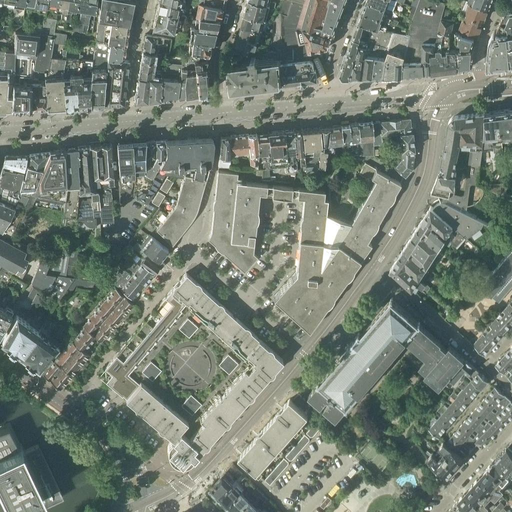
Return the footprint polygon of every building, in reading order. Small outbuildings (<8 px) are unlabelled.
[(24,9),(24,8),(24,0),(13,0),(14,1),(13,7),(24,9)] [(24,0),(24,8),(34,9),(35,0),(24,0)] [(45,13),(46,7),(46,0),(35,0),(34,9),(34,11),(45,13)] [(53,12),(52,18),(56,19),(57,13),(58,0),(46,0),(46,7),(52,8),(52,12),(53,12)] [(61,19),(65,19),(68,0),(58,0),(57,13),(61,13),(61,19)] [(68,0),(65,19),(65,21),(69,22),(70,22),(71,13),(75,14),(76,9),(77,0),(68,0)] [(77,0),(76,9),(81,10),(78,26),(74,25),(73,31),(82,32),(86,0),(77,0)] [(86,0),(82,32),(86,33),(87,29),(88,25),(87,25),(90,11),(95,12),(96,0),(86,0)] [(131,0),(100,0),(98,18),(128,23),(129,20),(130,20),(130,19),(129,19),(130,13),(131,13),(132,7),(132,6),(133,1),(134,0),(131,0)] [(158,0),(156,10),(181,15),(183,5),(158,0)] [(197,3),(221,8),(223,0),(188,0),(188,1),(197,3)] [(248,0),(244,15),(263,20),(266,20),(267,15),(265,15),(268,5),(249,0),(248,0)] [(295,0),(282,0),(276,12),(281,15),(281,25),(280,59),(282,83),(284,83),(298,82),(301,85),(305,84),(307,81),(317,79),(316,70),(316,69),(314,69),(314,68),(314,64),(314,63),(313,62),(312,61),(311,61),(310,61),(309,61),(308,51),(328,48),(331,37),(334,30),(335,26),(340,14),(295,0)] [(295,0),(340,14),(341,13),(341,11),(345,0),(295,0)] [(387,9),(393,11),(397,1),(395,0),(366,0),(366,1),(387,9)] [(412,20),(407,34),(409,35),(408,41),(403,76),(417,75),(425,74),(425,59),(432,58),(432,52),(437,51),(437,39),(437,28),(444,7),(445,3),(437,0),(419,0),(417,7),(415,13),(413,19),(412,20)] [(467,0),(468,1),(489,8),(491,0),(467,0)] [(366,1),(362,12),(383,20),(397,25),(399,21),(391,18),(393,11),(387,9),(366,1)] [(489,8),(468,1),(466,1),(462,12),(465,14),(459,30),(478,37),(488,9),(489,8)] [(196,17),(218,20),(221,8),(197,3),(195,16),(196,17)] [(445,7),(444,7),(437,28),(451,32),(454,21),(444,18),(447,11),(444,10),(445,7)] [(511,9),(508,10),(505,10),(492,38),(491,41),(490,49),(490,50),(488,65),(489,66),(511,64),(511,63),(511,62),(511,9)] [(156,10),(154,19),(179,24),(180,20),(184,21),(185,19),(185,16),(181,15),(156,10)] [(277,84),(282,83),(280,59),(281,25),(281,15),(276,12),(271,22),(274,22),(274,20),(276,22),(276,39),(275,46),(276,49),(268,51),(257,56),(258,59),(256,59),(255,56),(253,56),(256,79),(257,86),(260,86),(269,85),(270,85),(270,84),(277,83),(277,84)] [(365,24),(374,27),(384,31),(386,31),(387,27),(380,25),(383,20),(362,12),(358,22),(365,24)] [(244,15),(241,26),(260,30),(263,20),(244,15)] [(41,34),(38,33),(35,70),(46,70),(46,76),(46,79),(46,107),(64,106),(62,76),(64,67),(65,58),(66,50),(62,49),(61,55),(63,55),(62,59),(50,58),(53,42),(65,44),(66,34),(54,32),(56,19),(52,18),(44,17),(42,29),(41,34)] [(194,27),(215,29),(216,26),(218,26),(219,23),(217,22),(218,20),(196,17),(194,27)] [(98,20),(97,28),(104,29),(127,33),(129,23),(128,23),(98,18),(98,20)] [(179,24),(154,19),(152,28),(173,32),(177,32),(179,24)] [(361,40),(365,24),(358,22),(354,33),(353,37),(361,40)] [(349,78),(362,78),(365,58),(374,27),(365,24),(361,40),(356,55),(349,78)] [(241,26),(238,36),(257,41),(258,41),(257,40),(260,30),(241,26)] [(191,39),(211,41),(212,41),(212,40),(213,40),(215,35),(214,35),(215,29),(194,27),(190,27),(189,32),(191,32),(193,33),(191,39)] [(372,77),(382,77),(383,77),(388,52),(394,31),(386,31),(384,31),(374,27),(365,58),(362,78),(372,77)] [(97,28),(96,40),(103,41),(110,42),(125,44),(126,37),(127,33),(104,29),(97,28)] [(455,34),(451,32),(437,28),(437,39),(437,51),(432,52),(432,58),(432,73),(442,72),(448,71),(458,69),(457,49),(455,34)] [(14,30),(13,51),(12,72),(11,75),(11,108),(12,108),(12,109),(13,110),(14,110),(23,109),(24,109),(24,108),(25,107),(30,106),(30,107),(31,107),(31,108),(31,109),(35,70),(38,33),(32,32),(23,31),(14,30)] [(388,52),(383,77),(392,77),(403,76),(408,41),(409,35),(407,34),(394,31),(388,52)] [(455,31),(455,34),(457,49),(471,48),(474,39),(455,31)] [(145,34),(143,43),(160,46),(166,47),(167,44),(163,43),(164,38),(145,35),(145,34)] [(257,41),(238,36),(238,39),(237,39),(235,44),(236,44),(235,48),(236,48),(235,48),(236,48),(248,51),(249,46),(255,48),(257,41)] [(353,37),(348,52),(356,55),(361,40),(353,37)] [(188,50),(207,52),(209,51),(210,48),(208,45),(209,41),(211,41),(191,39),(189,39),(188,44),(184,44),(183,50),(187,50),(188,50)] [(96,40),(92,60),(90,72),(89,79),(90,104),(102,104),(107,58),(110,42),(103,41),(96,40)] [(125,44),(110,42),(107,58),(123,60),(123,59),(125,44)] [(142,51),(156,54),(159,54),(160,46),(143,43),(142,51)] [(474,48),(471,48),(457,49),(458,69),(470,68),(473,64),(472,64),(473,50),(474,50),(474,48)] [(193,59),(198,94),(199,94),(204,93),(204,94),(205,93),(205,94),(208,90),(208,89),(207,89),(205,66),(208,55),(207,52),(188,50),(187,50),(186,57),(188,57),(188,60),(193,59)] [(13,51),(6,51),(4,74),(0,73),(0,111),(10,110),(10,111),(11,110),(11,108),(11,75),(12,72),(13,51)] [(142,51),(141,59),(155,62),(159,63),(159,60),(155,59),(156,54),(142,51)] [(343,78),(349,78),(356,55),(348,52),(344,63),(343,68),(342,68),(342,69),(341,73),(340,74),(343,78)] [(82,55),(79,55),(79,58),(77,74),(75,74),(77,105),(90,104),(89,79),(82,77),(84,73),(86,73),(86,71),(90,72),(92,60),(81,60),(82,55)] [(256,79),(253,56),(251,57),(252,60),(250,60),(250,63),(242,64),(241,57),(232,58),(233,65),(230,66),(230,67),(230,72),(230,73),(231,79),(230,79),(231,81),(232,85),(231,85),(232,86),(233,88),(232,88),(233,89),(234,89),(244,88),(245,88),(257,86),(256,79)] [(65,77),(62,76),(64,106),(66,106),(68,106),(77,105),(75,74),(77,74),(79,58),(76,58),(76,59),(65,58),(64,67),(67,68),(65,77)] [(107,58),(102,104),(123,103),(127,71),(129,60),(123,59),(123,60),(107,58)] [(141,59),(139,68),(153,70),(158,69),(159,63),(155,62),(141,59)] [(178,80),(176,98),(177,98),(177,97),(184,96),(184,81),(187,66),(186,65),(187,61),(186,61),(186,60),(182,59),(181,64),(178,80)] [(184,81),(184,96),(198,94),(193,59),(188,60),(187,61),(186,65),(187,66),(184,81)] [(161,78),(159,99),(160,99),(176,97),(176,98),(178,80),(181,64),(167,63),(166,70),(162,70),(161,78)] [(139,68),(138,78),(147,79),(147,101),(149,101),(159,99),(161,78),(162,70),(158,69),(153,70),(139,68)] [(46,70),(35,70),(31,109),(46,107),(46,79),(38,79),(38,76),(46,76),(46,70)] [(147,79),(138,78),(135,92),(134,99),(135,99),(136,101),(136,102),(147,101),(147,79)] [(511,108),(499,110),(502,142),(510,142),(511,142),(511,108)] [(483,144),(482,149),(485,150),(486,148),(486,145),(494,144),(494,143),(502,142),(499,110),(487,112),(483,144)] [(480,165),(482,154),(482,149),(477,149),(477,144),(483,144),(487,112),(485,112),(485,113),(485,112),(477,113),(477,114),(463,115),(459,149),(470,150),(473,151),(472,164),(480,165)] [(433,208),(441,216),(461,233),(466,238),(470,235),(474,240),(482,234),(479,229),(481,227),(483,223),(486,224),(487,223),(466,209),(470,185),(472,184),(477,184),(479,167),(480,168),(480,165),(472,164),(473,151),(470,150),(464,196),(455,194),(455,191),(456,191),(455,189),(455,186),(457,173),(456,172),(455,172),(457,162),(459,149),(463,115),(456,116),(455,117),(454,117),(453,118),(452,118),(451,119),(450,120),(449,121),(449,122),(448,124),(447,131),(446,142),(442,158),(440,169),(439,172),(436,179),(435,182),(431,193),(438,195),(441,202),(440,203),(439,203),(438,204),(437,204),(436,205),(433,208)] [(390,133),(399,132),(401,132),(399,119),(399,118),(398,118),(398,119),(395,119),(389,119),(389,121),(390,133)] [(399,119),(401,132),(401,133),(411,131),(410,126),(409,118),(399,119)] [(373,155),(373,145),(372,122),(372,121),(358,123),(360,137),(356,137),(356,139),(357,139),(357,148),(357,155),(373,155)] [(381,135),(390,133),(389,121),(379,122),(381,135)] [(382,144),(381,135),(379,122),(378,122),(375,122),(375,123),(372,124),(372,122),(373,145),(382,144)] [(352,148),(357,148),(357,139),(356,139),(356,137),(360,137),(358,123),(350,124),(350,138),(347,138),(348,154),(352,154),(352,150),(352,148)] [(342,154),(348,154),(347,138),(350,138),(350,124),(348,124),(341,125),(342,141),(342,154)] [(334,142),(342,141),(341,125),(329,127),(326,153),(333,153),(334,142)] [(325,153),(326,153),(329,127),(326,127),(319,128),(320,144),(317,172),(323,173),(324,170),(323,170),(324,164),(325,153)] [(307,171),(317,172),(320,144),(319,128),(302,129),(307,171)] [(297,171),(307,171),(302,129),(293,130),(295,153),(296,159),(297,171)] [(288,170),(297,171),(296,159),(292,160),(291,154),(291,151),(295,151),(295,153),(293,130),(284,131),(287,165),(288,170)] [(269,167),(287,165),(284,131),(264,133),(267,149),(268,161),(269,167)] [(401,150),(412,149),(413,149),(412,134),(411,131),(401,133),(401,132),(399,132),(401,150)] [(259,169),(258,162),(256,133),(247,134),(249,152),(250,168),(249,167),(249,168),(259,169)] [(263,167),(269,167),(268,161),(267,149),(264,133),(256,133),(258,162),(263,161),(264,164),(263,164),(263,167)] [(231,154),(249,152),(247,134),(230,136),(230,157),(231,154)] [(229,167),(230,157),(230,136),(221,137),(220,137),(218,156),(219,156),(218,165),(229,167)] [(197,176),(206,178),(207,173),(211,156),(213,142),(213,141),(213,140),(212,139),(212,138),(211,138),(210,138),(209,137),(199,138),(197,176)] [(177,168),(176,175),(184,176),(185,173),(197,176),(199,138),(176,139),(176,151),(183,151),(180,168),(177,168)] [(146,204),(165,175),(165,174),(176,175),(177,168),(180,168),(183,151),(176,151),(176,139),(165,140),(166,152),(152,176),(147,173),(144,170),(143,173),(134,174),(134,182),(133,196),(146,204)] [(145,164),(144,170),(147,173),(152,176),(166,152),(165,140),(156,140),(157,153),(158,153),(158,155),(153,164),(152,164),(150,164),(145,164)] [(156,140),(146,141),(145,153),(145,164),(150,164),(149,157),(156,155),(152,164),(153,164),(158,155),(158,153),(157,153),(156,140)] [(146,141),(131,142),(134,174),(143,173),(144,170),(145,164),(145,153),(146,141)] [(132,182),(134,182),(134,174),(131,142),(129,142),(128,142),(120,143),(119,143),(117,143),(116,143),(118,168),(119,168),(119,181),(123,184),(119,188),(129,193),(132,185),(132,182)] [(103,177),(104,184),(108,183),(113,183),(113,176),(113,175),(112,158),(111,143),(110,143),(101,144),(100,144),(103,177)] [(103,184),(104,184),(103,177),(100,144),(100,145),(97,145),(95,145),(92,145),(90,146),(93,178),(94,184),(98,184),(98,193),(99,207),(100,215),(101,223),(113,222),(110,186),(103,187),(103,184)] [(66,184),(64,201),(63,216),(76,218),(78,202),(78,200),(78,192),(74,159),(74,146),(67,147),(67,148),(64,149),(66,184)] [(76,218),(75,220),(77,220),(79,220),(81,221),(83,223),(85,225),(87,226),(89,227),(91,227),(96,227),(95,215),(93,215),(92,208),(98,207),(98,200),(98,184),(94,184),(93,178),(90,146),(76,147),(76,146),(74,146),(74,159),(78,192),(90,191),(90,192),(91,199),(86,199),(85,200),(84,200),(83,200),(82,199),(78,200),(78,202),(76,218)] [(49,150),(32,189),(22,212),(26,214),(29,212),(36,196),(64,201),(66,184),(64,149),(49,150)] [(401,150),(401,158),(411,167),(413,155),(412,149),(401,150)] [(23,177),(21,176),(19,187),(32,189),(49,150),(29,153),(27,160),(23,177)] [(16,226),(22,212),(32,189),(19,187),(21,176),(22,171),(23,170),(24,165),(25,164),(27,154),(11,154),(6,154),(5,154),(4,155),(2,165),(0,171),(0,200),(8,203),(8,202),(14,205),(7,222),(16,226)] [(411,167),(401,158),(394,166),(401,173),(404,176),(411,168),(411,167)] [(394,193),(394,192),(400,183),(365,163),(358,174),(366,178),(370,177),(375,179),(350,222),(325,213),(327,199),(323,198),(324,190),(298,187),(297,197),(303,197),(301,216),(300,218),(300,219),(299,221),(299,222),(299,224),(299,225),(299,227),(300,228),(295,272),(273,297),(308,330),(326,305),(327,305),(328,304),(329,303),(330,301),(331,300),(332,299),(333,297),(333,296),(333,295),(345,278),(347,277),(348,277),(349,275),(350,274),(351,273),(352,272),(352,270),(353,269),(353,268),(371,244),(366,241),(371,232),(372,232),(374,231),(374,229),(375,228),(376,227),(377,225),(377,224),(377,223),(377,222),(388,203),(389,203),(390,201),(391,200),(392,199),(393,198),(394,196),(394,195),(394,193)] [(262,168),(262,170),(261,175),(260,179),(269,179),(269,169),(262,168)] [(217,171),(214,198),(214,199),(213,200),(213,202),(212,203),(212,205),(212,206),(212,208),(213,209),(213,211),(211,230),(211,231),(210,233),(210,234),(209,236),(208,237),(207,238),(214,244),(214,246),(215,247),(216,248),(217,249),(218,250),(219,251),(221,252),(222,252),(223,253),(244,271),(257,257),(253,252),(254,242),(253,241),(254,234),(255,234),(256,224),(256,223),(257,221),(257,220),(258,218),(258,217),(258,215),(258,214),(257,212),(257,211),(259,193),(266,194),(267,184),(241,181),(241,178),(237,178),(237,173),(217,171)] [(182,179),(175,205),(194,215),(195,214),(196,211),(197,209),(198,206),(206,178),(197,176),(185,173),(184,176),(176,175),(165,174),(165,175),(182,179)] [(160,189),(166,193),(172,182),(166,178),(160,189)] [(272,185),(271,196),(291,198),(292,187),(272,185)] [(151,202),(158,206),(164,195),(158,191),(151,202)] [(0,233),(10,238),(16,226),(7,222),(14,205),(8,202),(8,203),(0,200),(0,233)] [(194,215),(175,205),(156,229),(172,244),(190,222),(191,220),(193,217),(194,215)] [(441,216),(433,208),(431,206),(430,207),(426,215),(425,214),(423,217),(451,242),(457,247),(466,238),(461,233),(441,216)] [(449,245),(451,242),(423,217),(421,221),(422,221),(417,228),(416,228),(439,248),(444,240),(445,241),(445,242),(449,245)] [(441,250),(439,248),(416,228),(416,229),(411,236),(409,240),(405,247),(404,247),(404,248),(426,268),(429,269),(441,250)] [(0,267),(6,271),(6,270),(12,273),(12,274),(21,279),(26,270),(22,268),(27,257),(23,255),(27,247),(21,244),(10,240),(10,238),(0,233),(0,267)] [(142,248),(159,260),(168,250),(151,236),(149,235),(140,246),(142,248)] [(482,249),(487,253),(497,240),(492,237),(482,249)] [(144,256),(158,268),(159,268),(160,268),(164,263),(159,260),(142,248),(140,246),(136,242),(132,247),(144,256)] [(46,273),(65,276),(67,264),(68,262),(70,251),(71,248),(61,246),(55,244),(51,259),(50,258),(46,273)] [(419,278),(426,268),(404,248),(399,255),(397,258),(419,278)] [(511,249),(508,254),(480,286),(499,302),(511,287),(511,249)] [(70,251),(68,262),(76,264),(78,253),(70,251)] [(74,277),(72,277),(65,276),(46,273),(50,258),(42,254),(36,270),(34,273),(30,282),(33,283),(44,289),(43,293),(58,301),(64,293),(73,278),(74,277)] [(144,256),(140,262),(141,263),(154,274),(158,268),(144,256)] [(127,261),(130,264),(149,280),(154,274),(141,263),(139,266),(129,258),(127,261)] [(422,280),(419,278),(397,258),(395,262),(391,269),(391,268),(390,270),(412,289),(416,283),(423,288),(426,283),(422,280)] [(67,264),(65,276),(72,277),(75,266),(67,264)] [(131,276),(143,286),(149,280),(130,264),(127,267),(133,272),(131,276)] [(475,273),(481,279),(487,274),(480,268),(475,273)] [(117,271),(115,274),(138,293),(143,286),(131,276),(125,270),(121,274),(117,271)] [(163,431),(164,432),(172,439),(170,441),(169,443),(168,444),(168,445),(167,447),(167,448),(167,450),(167,451),(167,453),(167,454),(168,456),(169,457),(169,458),(170,459),(171,461),(172,462),(174,462),(175,463),(176,464),(177,464),(179,464),(180,465),(181,465),(182,465),(184,464),(185,464),(186,464),(187,463),(188,463),(189,462),(191,460),(203,447),(204,447),(205,447),(206,446),(207,446),(208,445),(208,444),(208,443),(209,442),(209,441),(213,437),(220,428),(224,424),(225,424),(226,424),(227,423),(228,422),(229,421),(229,420),(229,419),(229,418),(237,410),(233,406),(236,403),(240,406),(248,398),(249,398),(250,397),(251,396),(252,396),(252,395),(253,394),(253,393),(253,392),(268,375),(269,375),(270,375),(271,374),(272,374),(272,373),(273,372),(273,371),(274,370),(274,369),(282,360),(273,351),(273,350),(272,350),(272,349),(271,348),(271,347),(270,347),(269,346),(268,346),(267,346),(250,331),(250,330),(250,329),(249,328),(249,327),(248,327),(247,326),(246,326),(245,326),(244,325),(235,318),(232,322),(229,319),(232,315),(223,307),(223,306),(223,305),(223,304),(222,303),(221,303),(220,302),(219,302),(218,302),(201,286),(200,285),(200,284),(199,283),(199,282),(198,282),(197,281),(196,281),(195,281),(185,273),(177,282),(176,282),(176,283),(175,283),(174,284),(173,285),(172,286),(172,287),(172,288),(104,368),(105,381),(122,395),(125,391),(128,394),(125,398),(134,406),(134,407),(134,408),(135,408),(135,409),(136,410),(137,410),(138,411),(140,411),(157,426),(157,427),(158,428),(158,429),(159,430),(160,430),(161,431),(162,431),(163,431)] [(138,293),(115,274),(112,277),(117,280),(114,283),(120,289),(132,299),(138,293)] [(73,278),(64,293),(68,296),(75,284),(91,287),(95,282),(73,278)] [(36,294),(38,290),(32,287),(26,298),(32,301),(36,294)] [(115,288),(109,295),(118,303),(118,302),(124,295),(115,288)] [(36,294),(32,301),(37,304),(41,297),(36,294)] [(109,295),(102,303),(111,310),(118,303),(109,295)] [(133,304),(124,295),(118,302),(127,310),(133,304)] [(440,386),(443,382),(463,358),(449,345),(446,349),(440,343),(441,342),(419,324),(420,323),(419,322),(418,323),(408,314),(402,309),(392,300),(393,299),(391,298),(390,300),(391,300),(360,336),(359,335),(360,334),(358,333),(357,334),(358,335),(349,345),(348,344),(347,346),(349,347),(349,346),(350,347),(320,382),(319,381),(318,383),(318,384),(308,395),(309,395),(321,406),(327,398),(330,401),(324,408),(336,419),(346,408),(347,408),(348,407),(347,406),(362,389),(373,377),(394,353),(393,353),(398,348),(419,366),(420,365),(427,371),(425,373),(440,386)] [(118,302),(118,303),(111,310),(121,318),(127,310),(118,302)] [(102,303),(96,310),(105,318),(111,310),(102,303)] [(0,332),(11,312),(13,309),(6,305),(4,308),(0,306),(0,332)] [(506,313),(502,317),(510,325),(511,323),(511,311),(507,307),(503,311),(506,313)] [(96,310),(89,318),(98,325),(104,318),(105,318),(96,310)] [(111,310),(105,318),(104,318),(114,326),(121,318),(111,310)] [(0,342),(20,356),(38,330),(18,316),(16,315),(16,314),(0,342)] [(497,318),(493,323),(504,332),(510,325),(502,317),(499,320),(497,318)] [(83,326),(84,327),(91,333),(98,326),(98,325),(89,318),(83,326)] [(104,318),(98,325),(98,326),(107,334),(114,326),(104,318)] [(492,328),(488,332),(497,340),(504,332),(493,323),(490,326),(492,328)] [(98,326),(91,333),(95,337),(101,341),(107,334),(98,326)] [(84,327),(78,334),(90,343),(95,337),(91,333),(84,327)] [(38,330),(20,356),(39,369),(58,345),(47,337),(49,335),(40,328),(38,330)] [(483,333),(479,337),(490,347),(497,340),(488,332),(486,335),(483,333)] [(78,334),(73,340),(84,350),(90,343),(78,334)] [(490,347),(479,337),(473,344),(475,347),(483,355),(490,347)] [(70,340),(66,345),(83,361),(89,355),(84,350),(73,340),(72,342),(70,340)] [(66,345),(60,353),(78,368),(83,361),(66,345)] [(511,353),(509,350),(502,357),(511,365),(511,353)] [(54,360),(61,367),(71,376),(78,368),(60,353),(54,360)] [(507,369),(510,371),(511,368),(511,365),(502,357),(495,365),(504,373),(507,369)] [(463,358),(443,382),(450,387),(450,386),(462,373),(464,375),(466,373),(468,374),(474,367),(463,358)] [(42,374),(50,381),(61,367),(54,360),(42,374)] [(61,367),(50,381),(60,389),(71,376),(61,367)] [(472,380),(481,388),(488,380),(474,367),(468,374),(467,376),(472,380)] [(464,379),(461,382),(475,394),(481,388),(472,380),(467,376),(464,379)] [(456,388),(461,393),(470,400),(475,394),(461,382),(459,386),(456,388)] [(495,387),(489,393),(499,401),(504,395),(495,387)] [(453,391),(451,395),(464,407),(470,400),(461,393),(456,388),(453,391)] [(489,393),(484,399),(498,410),(499,401),(489,393)] [(299,394),(294,400),(300,405),(304,402),(305,400),(305,399),(305,400),(299,394)] [(446,401),(450,405),(459,413),(464,407),(451,395),(448,398),(446,401)] [(496,415),(506,424),(510,419),(502,411),(507,406),(511,401),(504,395),(499,401),(498,410),(495,413),(492,417),(496,415)] [(238,457),(257,473),(308,415),(290,399),(238,457)] [(484,399),(479,405),(492,417),(495,413),(498,410),(484,399)] [(443,404),(440,407),(454,419),(459,413),(450,405),(446,401),(443,404)] [(479,405),(474,411),(483,419),(487,422),(490,420),(491,419),(492,417),(479,405)] [(307,412),(312,416),(317,410),(312,406),(307,412)] [(502,411),(510,419),(511,417),(511,411),(507,406),(502,411)] [(435,413),(440,417),(449,425),(454,419),(440,407),(437,410),(435,413)] [(474,411),(468,417),(482,429),(484,426),(487,423),(483,419),(474,411)] [(432,416),(430,419),(443,431),(449,425),(440,417),(435,413),(432,416)] [(491,425),(498,432),(506,424),(496,415),(492,417),(491,419),(494,422),(491,425)] [(468,417),(462,424),(471,432),(476,436),(479,433),(480,431),(482,429),(468,417)] [(443,431),(430,419),(427,422),(424,425),(429,429),(438,437),(443,431)] [(316,422),(306,433),(310,437),(313,437),(321,427),(316,422)] [(480,431),(490,439),(498,432),(491,425),(488,422),(487,423),(484,426),(482,429),(480,431)] [(462,424),(457,430),(459,432),(471,442),(473,439),(476,436),(471,432),(462,424)] [(0,511),(34,511),(32,508),(56,497),(33,448),(25,452),(21,445),(20,446),(17,447),(10,432),(8,427),(0,430),(0,511)] [(457,430),(451,437),(460,445),(463,442),(472,450),(475,446),(471,442),(459,432),(457,430)] [(473,439),(471,442),(475,446),(477,444),(482,448),(490,439),(480,431),(479,433),(473,439)] [(292,460),(309,440),(309,438),(305,434),(285,456),(290,460),(292,460)] [(447,454),(443,458),(455,468),(460,463),(466,456),(458,448),(460,445),(451,437),(445,444),(444,442),(439,447),(447,454)] [(511,451),(507,447),(494,461),(488,468),(502,481),(507,486),(511,480),(511,451)] [(455,468),(443,458),(441,461),(432,453),(428,458),(435,468),(444,480),(455,468)] [(284,458),(264,480),(270,485),(289,464),(288,462),(284,458)] [(502,481),(488,468),(480,476),(499,494),(503,489),(507,486),(502,481)] [(215,495),(218,498),(232,484),(230,481),(233,478),(226,471),(210,489),(210,490),(210,492),(213,495),(215,495)] [(473,484),(488,499),(492,495),(495,498),(499,494),(480,476),(473,484)] [(236,481),(232,484),(218,498),(221,501),(221,503),(224,506),(226,506),(227,506),(241,492),(244,489),(236,481)] [(466,492),(484,510),(488,506),(485,502),(488,499),(473,484),(466,492)] [(252,497),(255,495),(259,491),(256,488),(250,495),(252,497)] [(238,511),(249,501),(241,492),(227,506),(230,510),(229,511),(238,511)] [(458,501),(468,511),(475,511),(476,511),(477,511),(482,511),(484,510),(466,492),(458,501)] [(238,511),(254,511),(257,509),(249,501),(238,511)] [(468,511),(458,501),(447,511),(468,511)]
